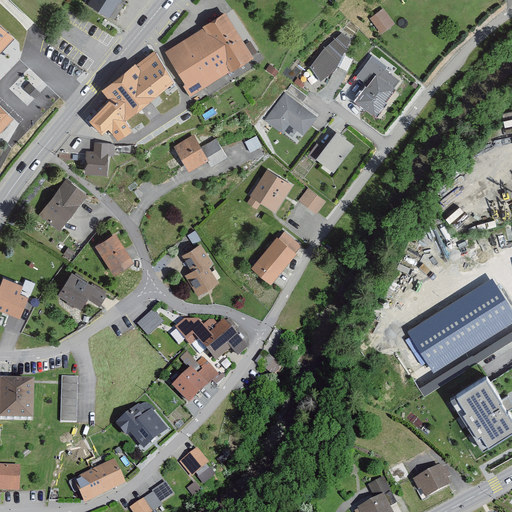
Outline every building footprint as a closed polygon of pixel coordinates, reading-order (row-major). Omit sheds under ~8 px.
[(122,0),(91,0),(88,5),(110,19),(122,0)] [(395,26),(384,10),(370,20),(381,36),(395,26)] [(256,61),(228,14),(203,29),(204,31),(167,53),(193,97),(233,73),(233,75),(256,61)] [(0,26),(0,53),(14,39),(0,26)] [(351,42),(342,36),(323,51),(312,69),(322,84),(337,71),(351,42)] [(134,131),(127,122),(177,85),(155,54),(103,92),(112,104),(91,122),(104,137),(111,131),(121,143),(134,131)] [(400,84),(371,61),(357,79),(369,88),(356,105),(377,120),(397,92),(395,91),(400,84)] [(283,136),(290,126),(305,137),(318,119),(284,93),(263,121),(283,136)] [(0,135),(14,121),(0,107),(0,135)] [(174,136),(169,126),(142,143),(148,152),(174,136)] [(252,149),(262,144),(258,134),(247,138),(252,149)] [(335,174),(355,147),(337,134),(325,150),(318,145),(308,159),(317,165),(319,162),(335,174)] [(202,149),(195,137),(176,148),(191,173),(208,163),(211,167),(227,158),(217,140),(202,149)] [(115,147),(96,146),(96,154),(88,154),(87,177),(110,178),(110,157),(115,158),(115,147)] [(293,187),(268,171),(247,204),(257,211),(262,204),(276,213),(293,187)] [(87,197),(67,181),(40,217),(60,232),(87,197)] [(326,203),(308,190),(299,202),(317,215),(326,203)] [(134,264),(116,235),(96,248),(114,277),(134,264)] [(297,254),(277,238),(251,269),(271,285),(297,254)] [(201,244),(182,256),(193,274),(206,266),(212,263),(201,244)] [(193,274),(188,278),(199,296),(218,284),(206,266),(193,274)] [(511,303),(493,273),(406,327),(433,370),(511,321),(511,303)] [(108,295),(73,274),(59,297),(81,311),(88,300),(100,308),(108,295)] [(24,287),(5,279),(0,290),(0,310),(20,319),(29,297),(21,294),(24,287)] [(139,322),(150,333),(166,319),(155,307),(139,322)] [(209,336),(205,331),(196,339),(218,364),(233,351),(239,358),(249,349),(224,322),(209,336)] [(269,358),(262,354),(256,364),(262,368),(269,358)] [(197,375),(191,369),(173,388),(190,405),(220,375),(203,359),(197,365),(203,370),(197,375)] [(511,423),(511,415),(486,372),(455,391),(485,440),(511,423)] [(78,379),(61,379),(61,424),(77,424),(78,379)] [(35,422),(37,383),(1,382),(0,421),(35,422)] [(155,412),(148,404),(144,405),(141,407),(140,406),(117,425),(127,438),(131,435),(144,451),(168,431),(154,414),(155,412)] [(208,464),(196,449),(179,463),(190,478),(208,464)] [(125,485),(114,462),(81,478),(83,483),(77,486),(85,504),(125,485)] [(408,477),(401,464),(388,471),(395,484),(408,477)] [(21,468),(0,467),(0,492),(20,493),(21,468)] [(443,471),(441,467),(414,482),(419,492),(422,490),(427,499),(452,485),(449,479),(451,478),(447,469),(443,471)] [(391,494),(383,479),(368,487),(375,501),(358,510),(359,511),(357,511),(392,511),(385,497),(391,494)] [(173,494),(164,483),(151,493),(160,504),(173,494)] [(150,511),(143,501),(129,510),(130,511),(150,511)]
